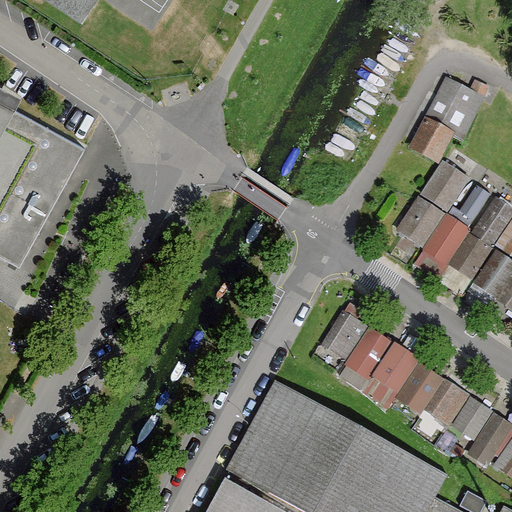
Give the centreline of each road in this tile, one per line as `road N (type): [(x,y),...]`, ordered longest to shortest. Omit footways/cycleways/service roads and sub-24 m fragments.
road 1 (unclassified): [(182,153),(0,482)]
road 2 (residential): [(322,243),(177,511)]
road 3 (residential): [(322,243),(511,368)]
road 4 (unclassified): [(182,153),(0,26)]
road 5 (unclassified): [(182,153),(322,243)]
